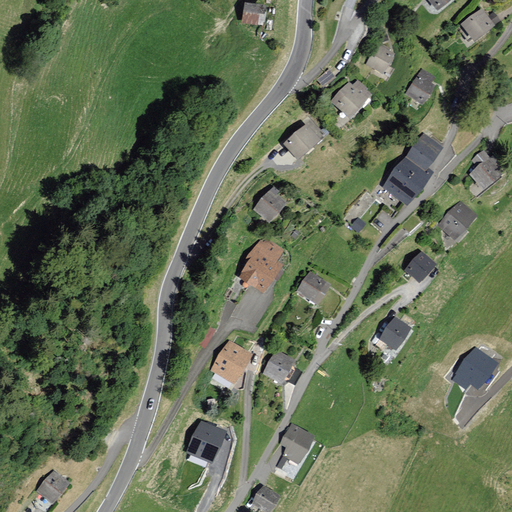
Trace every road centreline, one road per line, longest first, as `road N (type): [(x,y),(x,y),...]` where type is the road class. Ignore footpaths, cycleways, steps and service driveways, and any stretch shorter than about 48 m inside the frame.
road 1 (residential): [(226,511),(384,233),(484,133),(492,144)]
road 2 (unclassified): [(306,0),(297,62),(217,173),(171,279),(143,427)]
road 3 (track): [(283,156),(247,180),(198,250),(181,255)]
road 4 (residential): [(68,511),(123,431),(143,427)]
